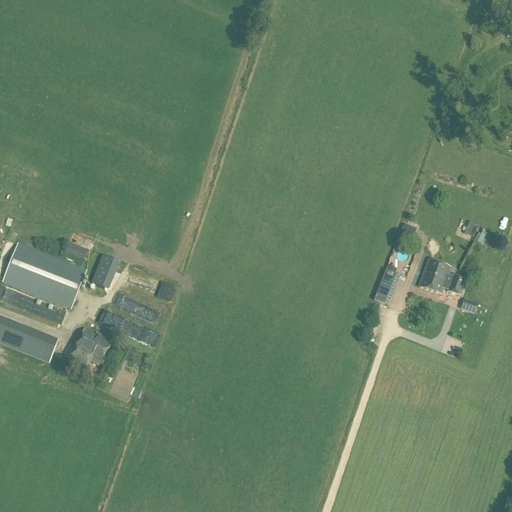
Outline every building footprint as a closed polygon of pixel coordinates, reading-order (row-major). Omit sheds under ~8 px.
[(467,233),(475,237),(480,226),(471,223),(467,233)] [(412,241),(416,230),(406,226),(401,237),(412,241)] [(65,254),(84,262),(89,251),(69,244),(65,254)] [(2,283),(71,310),(86,272),(18,245),(2,283)] [(95,284),(106,288),(116,262),(106,258),(95,284)] [(448,293),(460,297),(466,281),(454,276),(453,278),(447,276),(450,269),(428,261),(419,289),(440,296),(442,290),(448,292),(448,293)] [(373,303),(384,307),(396,277),(394,276),(397,270),(389,267),(387,273),(385,273),(373,303)] [(122,298),(122,307),(132,307),(132,298),(122,298)] [(461,311),(475,316),(478,305),(465,301),(461,311)] [(0,345),(49,366),(59,342),(0,318),(0,345)] [(147,328),(142,344),(150,346),(155,330),(147,328)] [(65,364),(83,374),(90,363),(98,368),(112,344),(99,336),(96,335),(96,336),(85,330),(65,364)]
